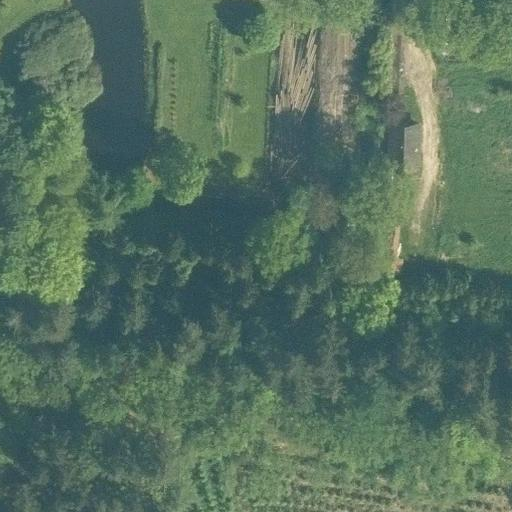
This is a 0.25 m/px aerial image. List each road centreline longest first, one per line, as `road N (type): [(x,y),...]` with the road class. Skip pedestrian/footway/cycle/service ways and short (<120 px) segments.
road 1 (track): [(0,378),(511,457)]
road 2 (track): [(2,379),(7,511)]
